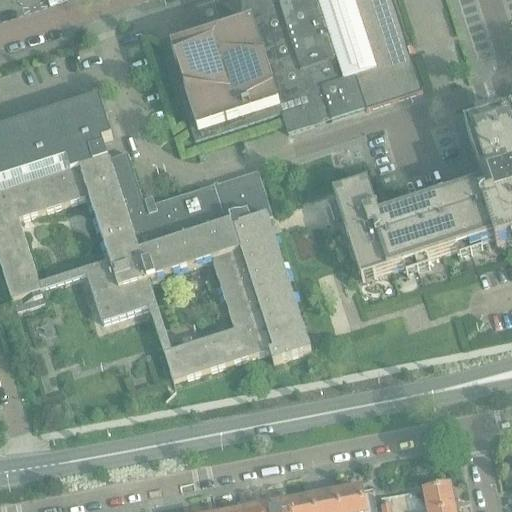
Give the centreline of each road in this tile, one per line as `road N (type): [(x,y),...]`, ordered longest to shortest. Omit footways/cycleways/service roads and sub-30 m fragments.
road 1 (unclassified): [(35,511),(477,431)]
road 2 (secondary): [(465,385),(31,472)]
road 3 (residential): [(405,118),(218,179),(181,171),(134,127),(93,2)]
